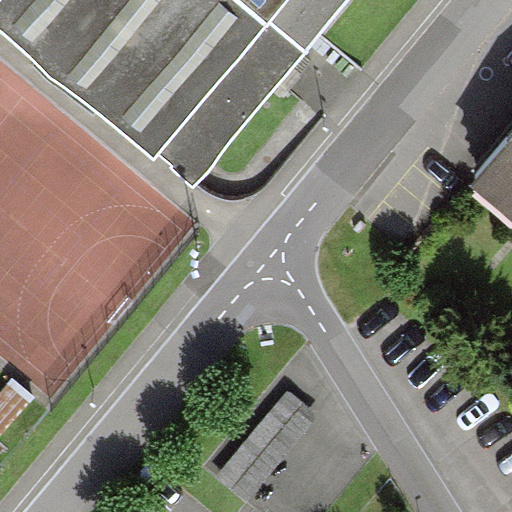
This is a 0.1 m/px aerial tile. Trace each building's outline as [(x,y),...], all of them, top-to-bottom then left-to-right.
[(0,0),(0,21),(16,0),(0,0)] [(16,0),(0,21),(0,35),(210,197),(321,53),(279,21),(288,10),(275,0),(16,0)] [(275,0),(288,10),(279,21),(321,53),(362,0),(275,0)] [(511,104),(471,152),(511,186),(511,104)] [(230,464),(257,488),(322,415),(296,391),(230,464)]
